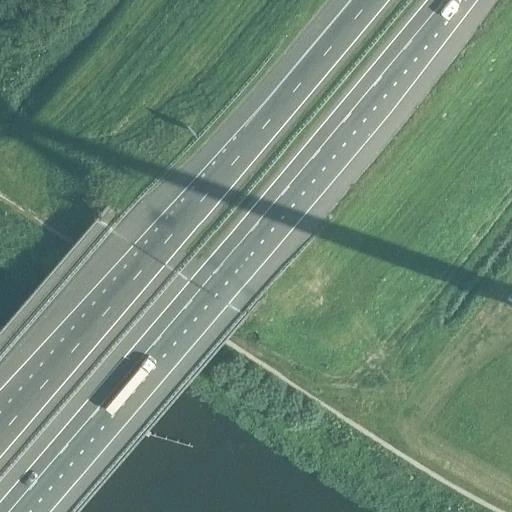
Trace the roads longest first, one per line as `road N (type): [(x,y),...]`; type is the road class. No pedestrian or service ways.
road 1 (motorway): [(13,511),(443,0)]
road 2 (motorway): [(368,0),(0,435)]
